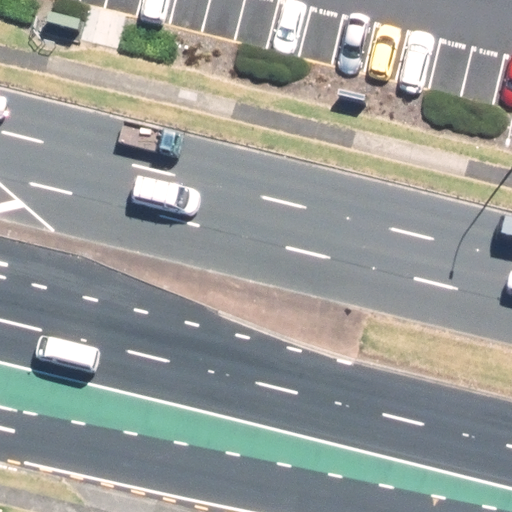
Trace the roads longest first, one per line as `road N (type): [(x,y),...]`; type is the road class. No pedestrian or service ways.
road 1 (primary): [(0,147),(511,278)]
road 2 (primary): [(511,454),(0,327)]
road 3 (primary): [(384,511),(0,433)]
